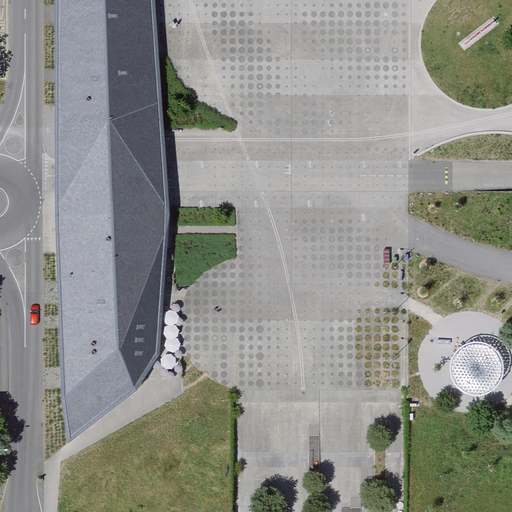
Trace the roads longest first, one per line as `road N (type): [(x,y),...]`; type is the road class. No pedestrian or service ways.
road 1 (unclassified): [(25,346),(20,511)]
road 2 (unclassified): [(23,190),(34,161),(26,35)]
road 3 (unclassified): [(25,346),(35,302),(25,205)]
